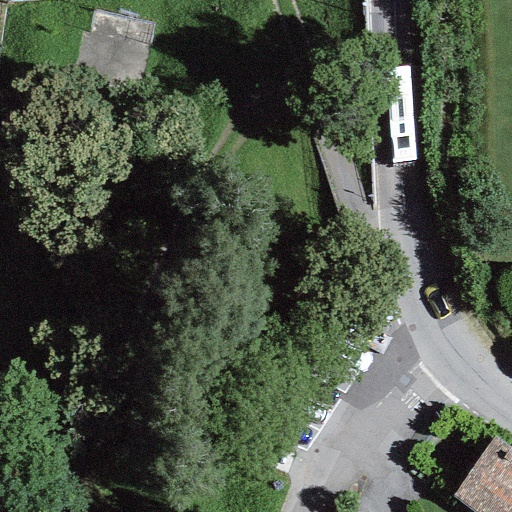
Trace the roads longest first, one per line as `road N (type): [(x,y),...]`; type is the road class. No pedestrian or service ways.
road 1 (tertiary): [(391,0),(403,217),(443,338)]
road 2 (residential): [(443,338),(368,414),(292,511)]
